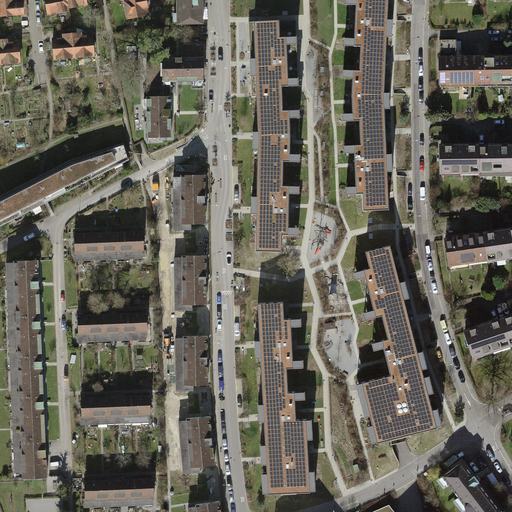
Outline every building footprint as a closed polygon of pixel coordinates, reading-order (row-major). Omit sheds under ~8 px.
[(0,0),(0,15),(24,14),(23,2),(20,2),(20,0),(0,0)] [(65,11),(65,8),(63,0),(43,0),(45,14),(65,11)] [(146,0),(122,0),(126,18),(145,15),(143,7),(148,6),(146,0)] [(199,24),(199,0),(175,0),(175,24),(199,24)] [(370,55),(384,55),(386,0),(354,0),(352,47),(359,47),(358,62),(369,63),(370,55)] [(255,95),(280,94),(280,86),(296,86),(294,20),(247,22),(249,63),(250,94),(250,95),(255,95)] [(52,58),(72,57),(70,33),(62,34),(62,38),(51,39),(52,58)] [(79,33),(70,33),(72,57),(92,55),(91,36),(79,37),(79,33)] [(4,39),(0,39),(0,63),(17,62),(16,42),(5,43),(4,39)] [(440,83),(478,83),(478,57),(456,58),(456,40),(439,40),(440,83)] [(168,82),(189,82),(189,89),(201,89),(200,45),(179,45),(179,57),(148,58),(144,63),(144,97),(168,96),(168,82)] [(370,136),(384,135),(382,95),(384,55),(370,55),(369,63),(358,62),(358,70),(351,70),(350,96),(351,121),(358,121),(358,129),(370,128),(370,136)] [(511,56),(478,57),(478,83),(511,82),(511,56)] [(269,169),(281,169),(281,162),(288,162),(288,133),(287,111),(281,111),(280,94),(255,95),(256,137),(256,140),(255,176),(269,176),(269,169)] [(144,97),(145,137),(169,136),(169,113),(168,96),(144,97)] [(302,112),(302,104),(293,104),(294,112),(302,112)] [(362,211),(387,210),(384,135),(370,136),(370,128),(358,129),(359,145),(353,145),(354,194),(361,194),(362,211)] [(41,178),(0,198),(0,224),(45,201),(117,164),(126,159),(121,143),(102,149),(104,153),(68,163),(51,172),(54,178),(44,183),(41,178)] [(511,145),(479,146),(479,171),(479,176),(511,175),(511,145)] [(440,171),(479,171),(479,146),(452,146),(440,146),(440,171)] [(255,211),(254,251),(279,251),(279,234),(286,234),(287,186),(281,186),(281,169),(269,169),(269,176),(255,176),(255,211)] [(179,177),(171,177),(171,185),(179,185),(179,204),(172,204),(172,211),(180,211),(180,224),(181,224),(181,229),(188,229),(188,223),(203,223),(203,175),(179,175),(179,177)] [(511,229),(482,234),(486,259),(511,255),(511,229)] [(123,232),(124,250),(132,250),(132,258),(140,257),(140,249),(142,249),(141,231),(123,232)] [(124,250),(123,232),(107,233),(107,251),(115,251),(115,258),(123,258),(123,250),(124,250)] [(107,251),(107,233),(89,234),(90,251),(98,251),(98,259),(106,259),(106,251),(107,251)] [(90,251),(89,234),(72,234),(73,252),(81,252),(81,260),(89,259),(89,251),(90,251)] [(449,265),(486,259),(482,234),(458,238),(445,240),(449,265)] [(393,320),(407,317),(388,245),(364,251),(368,268),(361,269),(373,317),(380,316),(384,331),(395,328),(393,320)] [(180,257),(172,257),(172,265),(180,265),(180,284),(173,284),(173,292),(181,292),(181,305),(182,305),(182,309),(189,309),(189,303),(205,303),(204,255),(180,255),(180,257)] [(11,260),(12,263),(4,263),(4,271),(12,271),(13,289),(5,289),(5,298),(14,297),(14,309),(38,309),(37,284),(37,260),(11,260)] [(273,384),(286,384),(285,368),(291,367),(289,318),(282,318),(281,302),(256,303),(258,346),(260,378),(273,377),(273,384)] [(38,309),(14,309),(14,311),(6,311),(6,319),(15,319),(15,330),(6,330),(7,339),(16,339),(16,348),(39,348),(38,324),(38,309)] [(127,332),(127,313),(110,314),(111,332),(118,332),(119,339),(126,339),(126,332),(127,332)] [(127,313),(127,332),(135,331),(135,339),(144,339),(143,330),(145,330),(144,313),(127,313)] [(111,332),(110,314),(93,315),(94,333),(101,332),(102,340),(109,340),(109,332),(111,332)] [(511,314),(501,318),(510,343),(511,342),(511,314)] [(94,333),(93,315),(75,316),(76,334),(84,333),(84,341),(93,341),(92,333),(94,333)] [(411,379),(422,376),(407,317),(393,320),(395,328),(384,331),(386,338),(380,340),(389,375),(390,379),(399,376),(401,385),(407,383),(408,388),(413,387),(411,379)] [(473,356),(510,343),(501,318),(483,325),(465,331),(473,356)] [(181,337),(173,337),(173,345),(181,345),(181,365),(174,365),(174,372),(182,372),(182,385),(183,385),(183,389),(190,389),(190,384),(205,384),(205,336),(181,336),(181,337)] [(39,348),(16,348),(16,351),(8,351),(8,359),(16,359),(17,370),(8,370),(8,378),(17,378),(18,389),(40,389),(39,364),(39,348)] [(389,375),(360,382),(375,443),(435,427),(422,376),(411,379),(413,387),(408,388),(407,383),(401,385),(399,376),(390,379),(389,375)] [(286,446),(307,445),(305,418),(295,418),(293,391),(286,391),(286,384),(273,384),(273,377),(260,378),(262,418),(263,437),(279,436),(279,438),(285,437),(286,446)] [(307,386),(298,386),(299,394),(308,393),(307,386)] [(40,389),(18,389),(18,391),(11,391),(11,399),(18,399),(18,410),(10,410),(11,419),(18,418),(19,430),(41,429),(40,404),(40,389)] [(130,396),(131,414),(138,414),(138,421),(147,421),(146,413),(148,413),(148,395),(130,396)] [(131,414),(130,396),(113,397),(114,415),(121,414),(122,422),(129,421),(129,414),(131,414)] [(97,415),(96,397),(78,398),(79,416),(87,416),(87,424),(96,423),(96,415),(97,415)] [(114,415),(113,397),(96,397),(97,415),(104,415),(105,423),(113,423),(112,415),(114,415)] [(185,419),(177,420),(177,428),(185,427),(187,447),(179,447),(180,455),(188,454),(188,467),(190,467),(190,471),(197,471),(197,465),(212,464),(209,416),(185,418),(185,419)] [(41,429),(19,430),(12,430),(12,439),(19,439),(20,451),(11,451),(12,460),(20,460),(20,477),(42,476),(41,429)] [(264,459),(266,494),(309,492),(307,445),(286,446),(285,437),(279,438),(279,436),(263,437),(264,459)] [(463,510),(468,511),(489,497),(475,479),(460,458),(448,467),(449,468),(440,474),(463,505),(463,510)] [(490,472),(484,476),(492,488),(498,485),(490,472)] [(134,497),(133,478),(117,479),(118,497),(125,497),(125,504),(133,504),(133,497),(134,497)] [(133,478),(134,497),(142,496),(142,504),(150,504),(150,495),(152,495),(151,478),(133,478)] [(118,497),(117,479),(100,480),(100,498),(108,497),(109,505),(116,505),(116,497),(118,497)] [(100,498),(100,480),(82,481),(83,499),(91,498),(91,506),(100,506),(99,498),(100,498)] [(499,511),(489,497),(468,511),(499,511)] [(218,511),(217,500),(193,504),(194,506),(187,507),(187,511),(218,511)]
